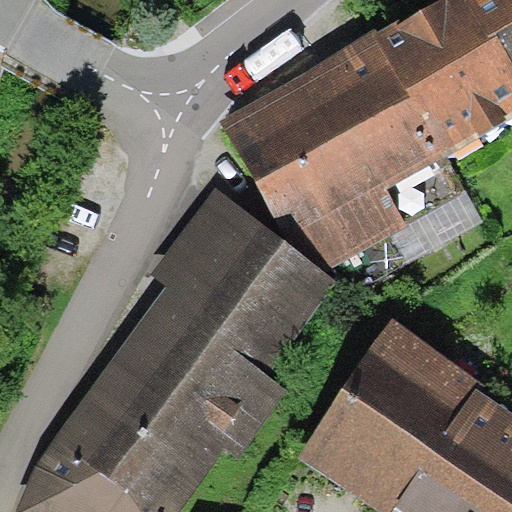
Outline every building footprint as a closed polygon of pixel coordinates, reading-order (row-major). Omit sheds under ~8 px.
[(511,82),(466,0),(457,0),(372,47),(439,169),(511,128),(511,82)] [(511,0),(466,0),(511,82),(511,0)] [(372,47),(222,130),(271,218),(288,209),(325,274),(405,230),(387,198),(439,169),(372,47)] [(338,291),(212,196),(147,281),(170,298),(43,465),(29,511),(179,511),(223,454),(238,466),(289,398),(269,383),(338,291)] [(511,511),(511,411),(392,326),(302,461),(376,511),(511,511)]
